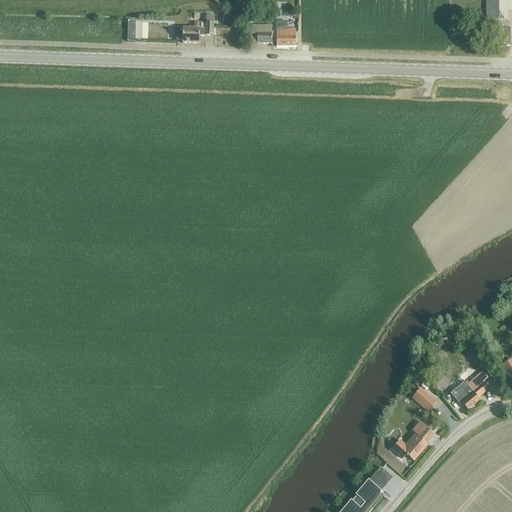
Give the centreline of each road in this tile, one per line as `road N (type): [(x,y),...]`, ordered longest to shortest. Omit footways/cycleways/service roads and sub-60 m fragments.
road 1 (secondary): [(511,75),(0,57)]
road 2 (unclassified): [(387,511),(448,440),(511,404)]
